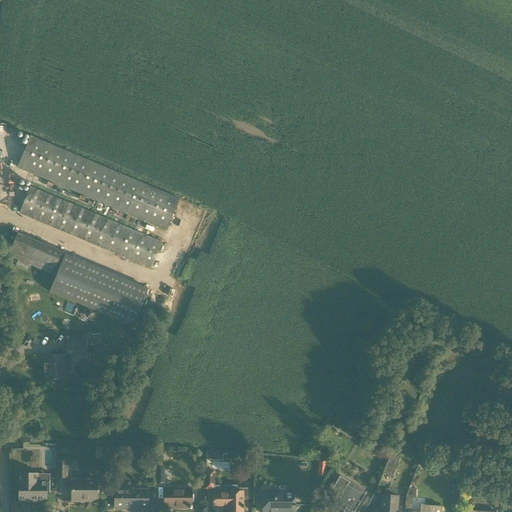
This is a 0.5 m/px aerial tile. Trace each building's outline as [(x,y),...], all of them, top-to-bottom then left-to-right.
[(179,199),(139,183),(30,137),(17,167),(126,213),(166,230),(179,199)] [(161,243),(39,191),(30,188),(19,213),(150,268),(161,243)] [(186,195),(170,232),(204,246),(219,209),(186,195)] [(52,274),(57,261),(61,252),(26,237),(17,234),(8,256),(52,274)] [(148,289),(65,254),(49,292),(132,326),(148,289)] [(87,308),(84,314),(86,318),(94,322),(97,313),(87,308)] [(87,343),(86,343),(67,344),(67,355),(88,354),(87,343)] [(97,359),(107,356),(103,347),(94,350),(97,359)] [(47,380),(57,380),(64,380),(63,366),(66,366),(66,355),(53,356),(43,356),(43,366),(46,366),(47,380)] [(376,412),(372,425),(378,427),(382,415),(376,412)] [(392,476),(401,454),(392,450),(383,473),(392,476)] [(56,478),(67,478),(67,470),(77,470),(77,461),(66,460),(66,462),(57,461),(56,478)] [(155,480),(156,480),(156,483),(164,483),(164,468),(156,468),(155,480)] [(214,489),(214,470),(205,470),(205,489),(214,489)] [(50,493),(50,478),(37,478),(37,474),(19,474),(19,501),(46,501),(46,493),(50,493)] [(354,485),(349,482),(340,477),(333,488),(327,496),(337,502),(340,497),(347,501),(346,502),(348,503),(342,511),(355,511),(362,499),(364,495),(352,487),(354,485)] [(98,491),(98,480),(72,480),(71,491),(71,501),(98,501),(98,491)] [(236,492),(231,492),(231,493),(213,494),(213,506),(227,506),(227,511),(242,511),(243,508),(244,508),(244,505),(243,505),(243,499),(247,499),(247,488),(236,488),(236,492)] [(148,508),(148,498),(148,489),(114,489),(114,508),(148,508)] [(191,509),(191,499),(191,489),(164,489),(164,508),(165,508),(165,507),(175,507),(175,508),(189,508),(189,509),(191,509)] [(412,510),(413,498),(415,498),(416,489),(409,489),(405,497),(405,510),(412,510)] [(293,505),(293,499),(293,493),(276,493),(276,492),(263,492),(263,505),(262,511),(277,511),(293,511),(293,507),(295,506),(295,505),(293,505)] [(502,508),(501,504),(505,505),(506,498),(505,498),(505,497),(496,493),(494,507),(502,508)] [(397,511),(399,497),(382,495),(380,510),(372,509),(372,511),(397,511)] [(367,497),(358,511),(362,511),(371,499),(367,497)]
